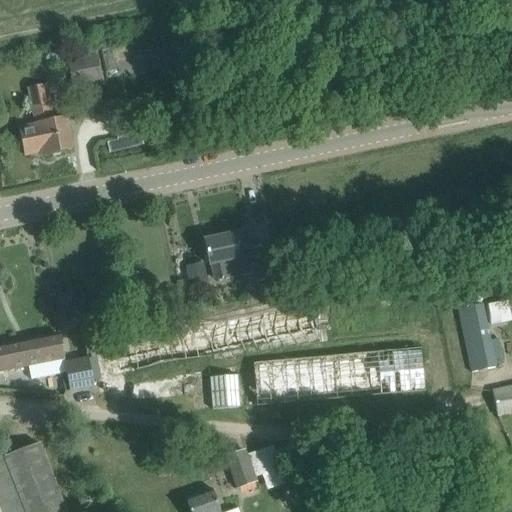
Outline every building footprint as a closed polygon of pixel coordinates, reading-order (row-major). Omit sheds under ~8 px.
[(258,46),(257,33),(234,34),(234,56),(234,61),(236,61),(259,60),(259,46),(258,46)] [(101,80),(96,57),(67,64),(72,86),(101,80)] [(35,126),(19,129),(25,156),(41,153),(42,155),(72,149),(65,118),(54,120),(47,86),(28,90),(33,112),(35,126)] [(146,147),(145,141),(144,133),(117,137),(118,140),(108,142),(109,148),(110,153),(120,151),(146,147)] [(204,241),(206,250),(210,265),(212,265),(216,280),(222,278),(223,281),(254,274),(258,292),(279,287),(270,245),(251,250),(252,254),(242,256),(237,233),(204,241)] [(464,278),(470,308),(459,310),(470,371),(494,367),(483,306),(478,276),(464,278)] [(185,280),(176,281),(179,293),(188,291),(185,280)] [(323,292),(93,339),(102,378),(245,348),(331,330),(323,292)] [(73,322),(71,307),(68,307),(67,299),(57,300),(58,309),(55,309),(57,324),(73,322)] [(509,301),(488,303),(491,323),(511,320),(509,301)] [(59,334),(0,345),(0,371),(63,358),(59,334)] [(258,406),(429,390),(425,346),(254,361),(258,406)] [(94,385),(89,359),(65,363),(70,390),(93,385),(94,385)] [(242,407),(241,375),(209,376),(210,408),(242,407)] [(497,416),(511,412),(511,385),(491,390),(497,416)] [(0,511),(65,511),(40,444),(2,458),(0,453),(0,452),(0,511)] [(281,468),(273,445),(248,455),(246,450),(225,457),(236,488),(257,481),(256,478),(281,468)] [(186,500),(190,511),(239,511),(238,510),(232,511),(220,511),(212,490),(213,490),(212,489),(185,498),(186,500)]
